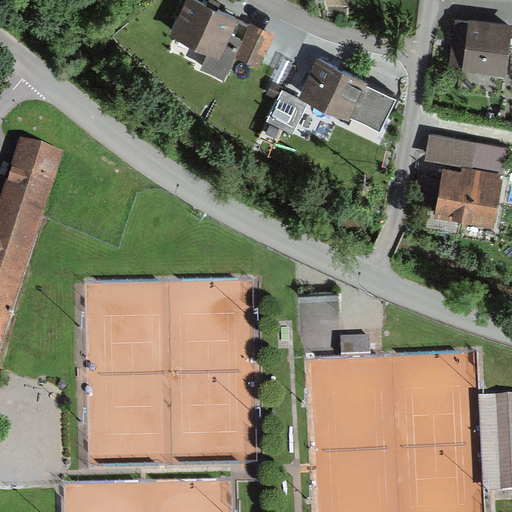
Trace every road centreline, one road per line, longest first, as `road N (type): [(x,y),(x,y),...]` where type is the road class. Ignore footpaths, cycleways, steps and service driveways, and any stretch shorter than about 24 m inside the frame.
road 1 (residential): [(0,38),(161,171),(368,279)]
road 2 (residential): [(368,279),(392,219),(412,118)]
road 3 (residential): [(268,0),(325,27),(418,52)]
road 4 (residential): [(368,279),(511,335)]
